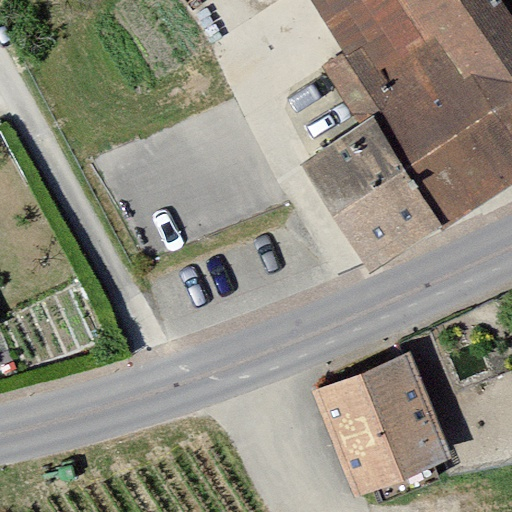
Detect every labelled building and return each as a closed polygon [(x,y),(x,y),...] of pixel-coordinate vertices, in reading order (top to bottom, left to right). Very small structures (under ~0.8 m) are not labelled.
[(408,0),(310,0),(335,49),(356,37),(367,57),(423,24),(408,0)] [(511,26),(494,0),(408,0),(423,24),(511,171),(511,172),(511,26)] [(511,171),(423,24),(367,57),(356,37),(335,49),(314,62),(347,119),(362,110),(423,218),(511,171)] [(362,110),(347,119),(291,151),(352,258),(423,218),(362,110)] [(417,335),(301,385),(348,492),(463,442),(417,335)]
